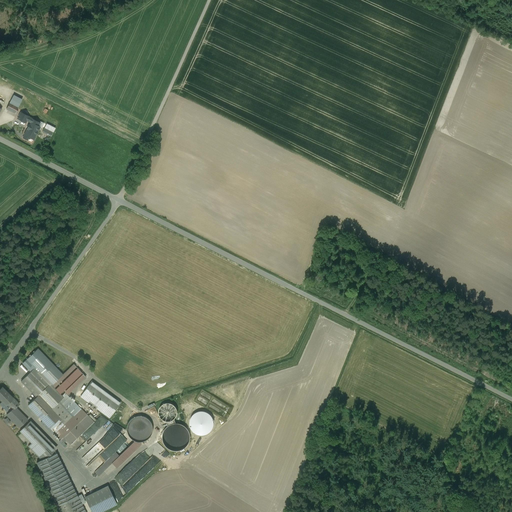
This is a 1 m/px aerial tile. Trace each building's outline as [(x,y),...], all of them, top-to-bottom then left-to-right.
[(13,95),(10,103),(18,107),(22,100),(13,95)] [(18,107),(10,103),(6,109),(15,113),(16,110),(18,107)] [(28,116),(21,113),(18,119),(25,123),(26,120),(28,121),(29,118),(28,117),(28,116)] [(39,123),(29,118),(28,121),(31,122),(29,125),(29,124),(27,128),(27,129),(24,135),(25,135),(23,138),(27,140),(29,137),(33,139),(40,127),(38,126),(39,123)] [(47,124),(44,128),(53,133),(55,128),(47,124)] [(63,375),(37,349),(23,363),(28,369),(31,365),(34,368),(35,368),(52,385),(63,375)] [(63,375),(52,385),(62,396),(65,393),(84,375),(73,364),(63,375)] [(52,385),(35,368),(34,368),(21,381),(36,397),(28,405),(58,436),(61,433),(62,433),(58,429),(65,422),(66,423),(81,408),(65,393),(62,396),(52,385)] [(120,402),(91,381),(80,396),(109,417),(120,402)] [(6,391),(2,387),(0,388),(0,398),(6,405),(7,403),(13,409),(15,407),(19,404),(11,395),(10,395),(9,394),(9,393),(7,390),(6,391)] [(159,414),(160,417),(162,419),(164,420),(167,421),(170,421),(172,420),(174,419),(175,419),(176,416),(177,413),(177,410),(176,407),(174,405),(171,403),(168,403),(165,403),(162,405),(160,407),(159,409),(159,411),(159,414)] [(13,409),(9,413),(16,420),(22,415),(15,407),(13,409)] [(81,408),(66,423),(65,422),(58,429),(62,433),(61,433),(64,436),(87,414),(81,408)] [(87,414),(64,436),(61,433),(58,436),(61,439),(63,437),(70,444),(94,422),(87,414)] [(22,415),(16,420),(14,422),(19,427),(27,420),(22,415)] [(152,434),(153,429),(152,424),(149,419),(144,417),(139,416),(134,417),(130,420),(127,424),(126,429),(127,434),(130,438),(135,441),(140,442),(145,441),(149,438),(152,434)] [(55,449),(29,422),(20,431),(31,443),(28,446),(42,460),(55,449)] [(164,444),(166,446),(169,449),(172,450),(176,451),(180,450),(183,449),(186,447),(188,444),(189,440),(190,437),(189,433),(188,430),(185,427),(182,425),(179,424),(176,424),(175,423),(172,424),(169,426),(168,426),(166,428),(164,431),(163,434),(162,437),(163,441),(164,444)] [(119,443),(114,449),(119,454),(130,444),(125,438),(119,443)] [(134,441),(111,463),(116,468),(142,443),(141,442),(140,442),(137,442),(136,442),(135,441),(134,441)] [(115,452),(97,470),(101,473),(117,457),(115,456),(117,454),(115,452)] [(42,460),(36,462),(55,500),(73,491),(55,453),(42,460)] [(145,475),(159,462),(153,455),(139,468),(145,475)] [(108,486),(85,497),(91,511),(100,511),(116,504),(108,486)] [(73,491),(55,500),(60,511),(85,511),(77,496),(76,496),(73,491)]
